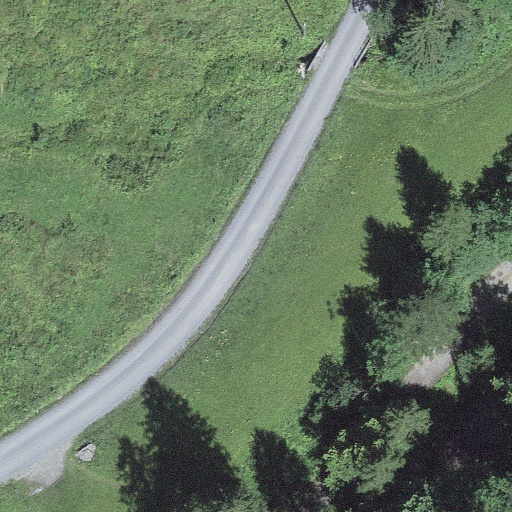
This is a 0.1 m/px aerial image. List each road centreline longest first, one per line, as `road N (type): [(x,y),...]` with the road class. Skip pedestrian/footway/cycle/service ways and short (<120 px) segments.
road 1 (track): [(370,0),(262,208),(202,292),(151,349),(71,416),(0,461)]
road 2 (track): [(511,272),(308,511)]
